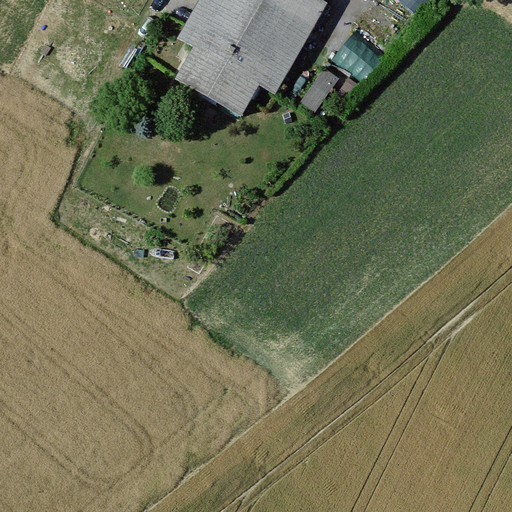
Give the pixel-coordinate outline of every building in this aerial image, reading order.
[(327,7),(314,0),(202,0),(178,42),(193,51),(175,84),(241,122),(259,91),(275,100),(327,7)] [(407,0),(416,11),(430,0),(407,0)] [(368,82),(390,51),(358,29),(337,60),(368,82)] [(340,82),(325,71),(300,106),(315,116),(340,82)] [(338,118),(359,79),(347,73),(326,112),(338,118)]
